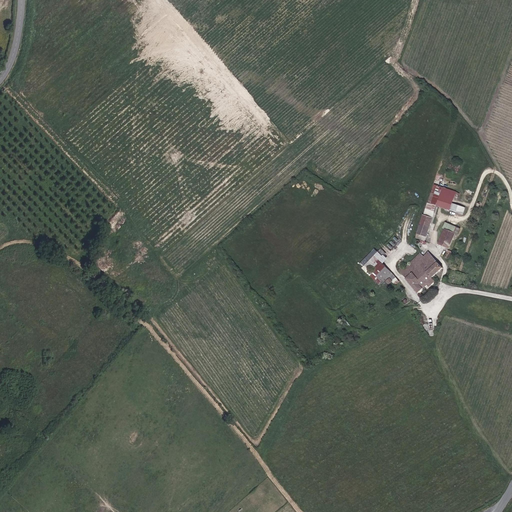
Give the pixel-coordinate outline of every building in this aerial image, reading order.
[(426,236),(436,206),(450,210),(452,204),(454,198),(456,192),(434,185),(418,233),(426,236)] [(463,214),(464,208),(452,204),(450,210),(463,214)] [(456,227),(446,223),(444,228),(445,229),(454,233),(456,227)] [(454,233),(445,229),(439,244),(449,248),(455,233),(454,233)] [(386,254),(381,249),(366,265),(375,275),(377,277),(386,267),(383,264),(387,259),(384,256),(386,254)] [(436,261),(428,253),(424,258),(420,254),(410,263),(423,278),(427,274),(432,278),(442,268),(436,261)] [(423,278),(410,263),(404,269),(402,267),(398,271),(406,278),(413,286),(423,278)] [(399,280),(394,275),(386,267),(377,277),(375,275),(372,278),(379,285),(385,279),(389,284),(392,282),(394,284),(399,280)] [(432,278),(427,274),(423,278),(413,286),(418,292),(427,284),(429,283),(431,285),(435,281),(432,278)]
